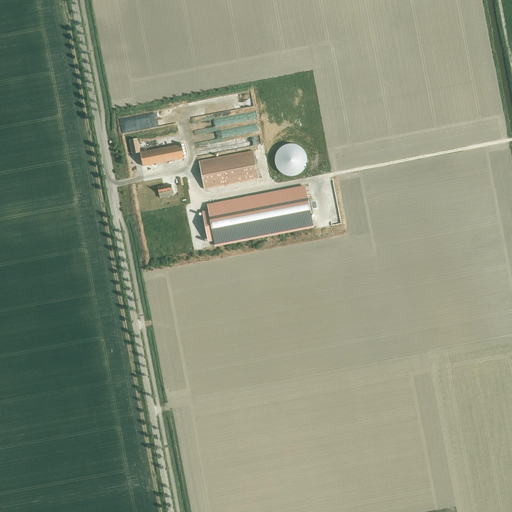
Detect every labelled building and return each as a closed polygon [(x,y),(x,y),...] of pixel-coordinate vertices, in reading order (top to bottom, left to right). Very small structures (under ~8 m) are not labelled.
[(256,108),(233,111),(233,118),(257,115),(256,108)] [(138,139),(130,140),(132,154),(140,153),(138,139)] [(274,158),(274,159),(274,161),(274,163),(275,164),(275,166),(276,168),(277,170),(279,171),(281,173),(283,174),(284,175),(287,175),(290,176),(292,176),(294,176),(296,175),(298,174),(300,173),(301,172),(303,171),(304,169),(305,168),(306,167),(306,165),(307,164),(307,162),(308,161),(308,159),(308,158),(307,156),(307,155),(307,153),(306,152),(306,151),(305,150),(304,149),(304,148),(303,147),(302,146),(300,145),(299,144),(298,143),(296,143),(295,142),(293,142),(292,142),(290,142),(289,142),(287,142),(285,143),(284,143),(283,144),(282,144),(281,145),(280,146),(279,146),(278,147),(277,148),(277,149),(276,150),(275,151),(275,152),(275,153),(274,154),(274,155),(274,156),(274,158)] [(141,152),(143,166),(183,159),(181,145),(141,152)] [(253,151),(199,162),(204,189),(259,179),(253,151)] [(159,194),(160,198),(173,195),(171,185),(158,187),(159,194)] [(208,211),(202,212),(208,242),(214,241),(215,246),(312,227),(306,187),(207,206),(208,211)]
